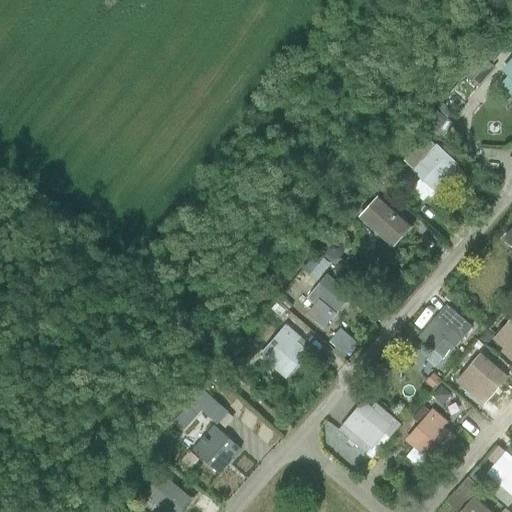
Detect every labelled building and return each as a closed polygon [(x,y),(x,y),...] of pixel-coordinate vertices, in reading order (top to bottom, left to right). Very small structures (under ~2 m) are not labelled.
[(463,76),(478,88),(495,69),(492,66),(496,61),(486,53),(481,58),(480,56),(463,76)] [(511,59),(502,72),(507,77),(499,87),(511,98),(511,59)] [(424,128),(439,140),(452,125),(437,113),(424,128)] [(441,197),(463,173),(456,167),(457,166),(453,161),(457,157),(442,144),(438,148),(435,145),(434,147),(425,139),(404,162),(413,170),(411,172),(420,180),(410,191),(422,202),(427,196),(430,199),(435,194),(433,193),(435,191),(441,197)] [(388,190),(396,181),(385,171),(377,180),(388,190)] [(359,217),(393,247),(412,226),(378,198),(386,190),(376,181),(368,190),(377,197),(359,217)] [(511,248),(511,227),(502,239),(511,248)] [(343,247),(348,241),(338,232),(328,243),(324,248),(326,255),(332,260),(338,260),(343,254),(343,247)] [(319,277),(329,264),(316,253),(305,266),(319,277)] [(307,315),(324,329),(336,315),(335,314),(351,296),(326,275),(307,299),(314,306),(307,315)] [(453,348),(472,328),(447,306),(418,338),(433,351),(443,340),(453,348)] [(511,317),(492,341),(503,350),(500,353),(511,363),(511,317)] [(258,357),(285,380),(308,353),(302,347),(306,343),(285,326),(258,357)] [(327,343),(343,358),(356,344),(340,330),(327,343)] [(226,359),(240,371),(260,348),(250,340),(247,344),(242,340),(226,359)] [(483,406),(507,378),(480,354),(456,382),(483,406)] [(216,425),(227,413),(202,391),(173,423),(182,432),(200,412),(216,425)] [(370,450),(391,426),(364,402),(343,426),(370,450)] [(432,465),(455,437),(444,428),(448,423),(432,410),(404,441),(413,449),(406,457),(419,468),(426,459),(432,465)] [(219,477),(242,450),(214,426),(190,452),(219,477)] [(511,458),(505,453),(498,448),(488,460),(491,462),(484,471),(487,473),(486,475),(496,484),(488,492),(507,508),(511,501),(511,458)] [(162,511),(183,511),(192,501),(161,475),(140,500),(152,511),(156,506),(162,511)] [(507,511),(505,510),(502,511),(489,511),(473,498),(481,489),(467,478),(445,504),(455,511),(507,511)]
